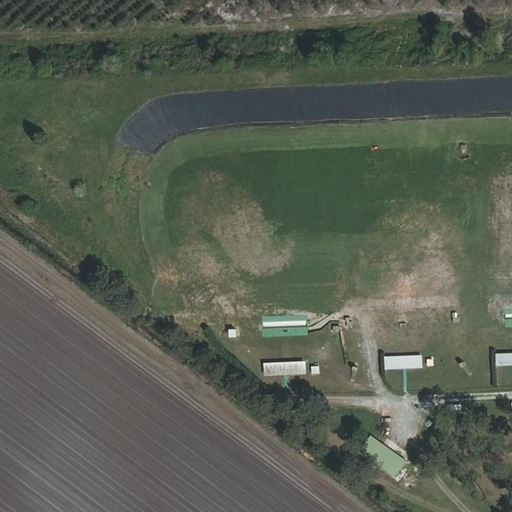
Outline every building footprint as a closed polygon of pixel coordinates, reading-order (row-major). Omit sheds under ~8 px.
[(262,327),(262,336),(307,336),(308,328),(262,327)] [(227,330),(227,338),(235,338),(235,330),(227,330)] [(437,353),(397,354),(397,368),(438,367),(437,353)] [(317,358),(277,360),(278,375),(317,373),(317,358)] [(329,363),(321,363),(320,373),(329,374),(329,363)] [(381,442),(369,460),(394,477),(406,459),(381,442)]
